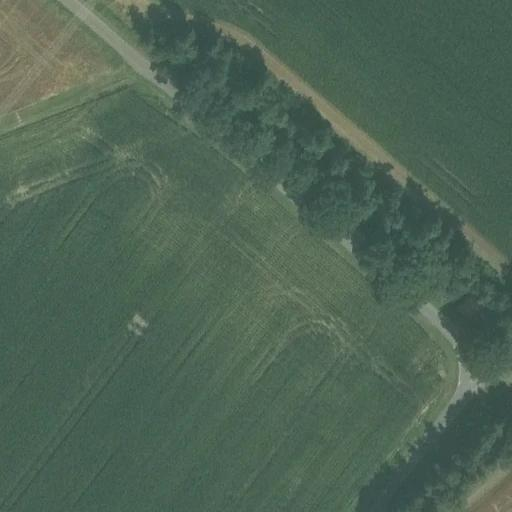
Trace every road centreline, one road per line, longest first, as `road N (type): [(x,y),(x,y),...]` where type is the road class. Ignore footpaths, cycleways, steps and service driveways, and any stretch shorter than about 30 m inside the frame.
road 1 (unclassified): [(483,365),(63,0)]
road 2 (unclassified): [(372,511),(483,365)]
